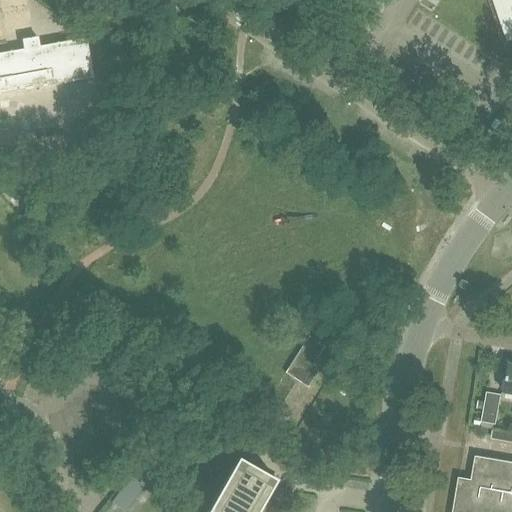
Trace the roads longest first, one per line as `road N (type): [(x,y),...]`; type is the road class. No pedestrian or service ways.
road 1 (unclassified): [(500,199),(204,0)]
road 2 (tertiary): [(390,511),(421,329)]
road 3 (tertiary): [(421,329),(472,233),(500,199)]
